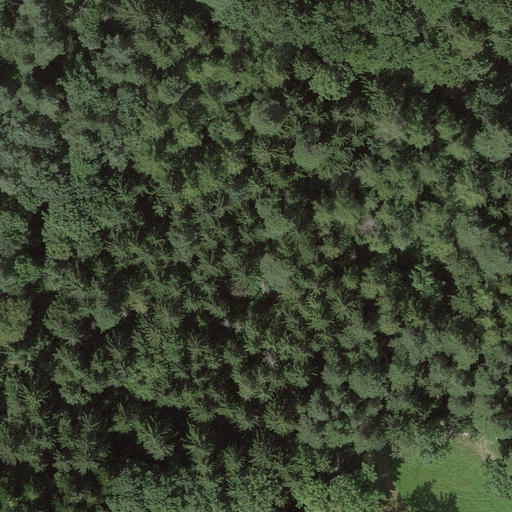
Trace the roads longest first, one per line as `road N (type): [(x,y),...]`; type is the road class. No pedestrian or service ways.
road 1 (track): [(511,440),(352,431),(168,398),(0,353)]
road 2 (track): [(511,63),(241,0)]
road 3 (track): [(314,21),(367,68),(511,115)]
